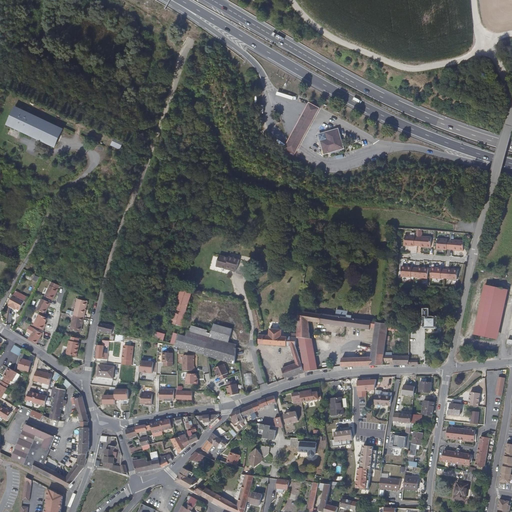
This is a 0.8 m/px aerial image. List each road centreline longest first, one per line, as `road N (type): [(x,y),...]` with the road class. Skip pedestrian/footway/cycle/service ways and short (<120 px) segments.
road 1 (trunk): [(178,0),(373,111),(511,163)]
road 2 (trunk): [(511,147),(365,89),(213,0)]
road 3 (track): [(289,0),(325,33),(404,67),(459,59),(511,32)]
road 4 (tertiary): [(447,368),(336,373),(231,405)]
road 5 (residential): [(447,368),(430,511)]
road 6 (trunk): [(173,0),(253,62),(269,91)]
